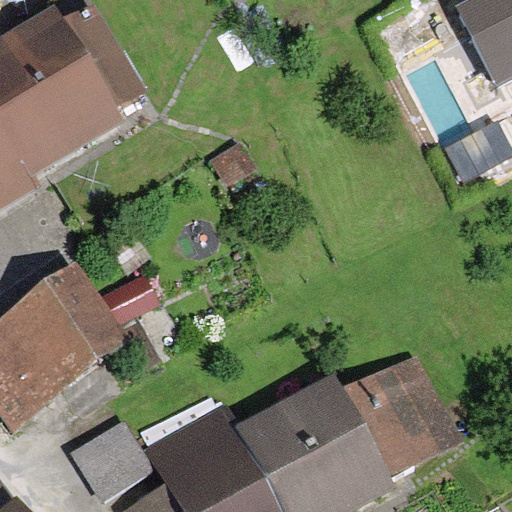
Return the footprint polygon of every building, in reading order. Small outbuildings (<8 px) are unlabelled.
[(511,0),(484,0),(463,10),(503,90),(511,86),(511,0)] [(0,212),(34,192),(27,180),(122,124),(114,109),(142,92),(95,13),(66,30),(56,12),(0,45),(0,212)] [(243,146),(212,164),(227,190),(258,172),(243,146)] [(80,268),(0,325),(0,414),(11,429),(133,343),(80,268)] [(120,292),(133,318),(159,306),(146,279),(120,292)] [(229,408),(146,452),(156,470),(165,486),(117,511),(361,511),(399,492),(393,481),(466,442),(418,355),(346,394),(336,376),(239,428),(229,408)] [(104,502),(156,470),(146,452),(128,422),(74,453),(104,502)] [(24,511),(0,481),(0,511),(24,511)]
